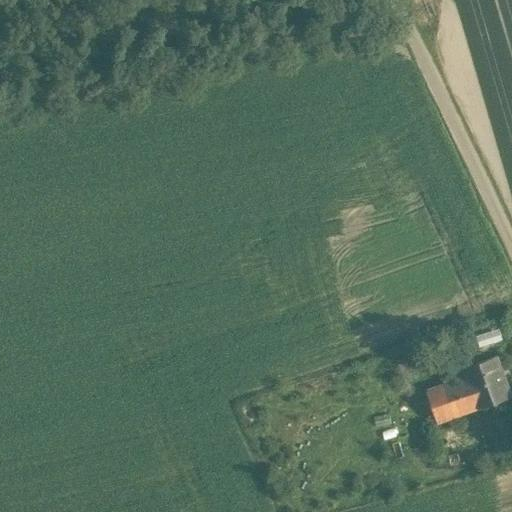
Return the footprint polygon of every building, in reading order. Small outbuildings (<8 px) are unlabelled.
[(437,349),(398,360),(403,376),(439,366),(442,365),(437,349)] [(465,367),(468,376),(479,407),(511,396),(497,356),(465,367)] [(442,365),(439,366),(445,384),(468,376),(465,367),(462,358),(442,365)] [(445,384),(427,390),(437,419),(437,421),(479,407),(468,376),(445,384)] [(389,413),(374,417),(376,427),(391,424),(389,413)]
